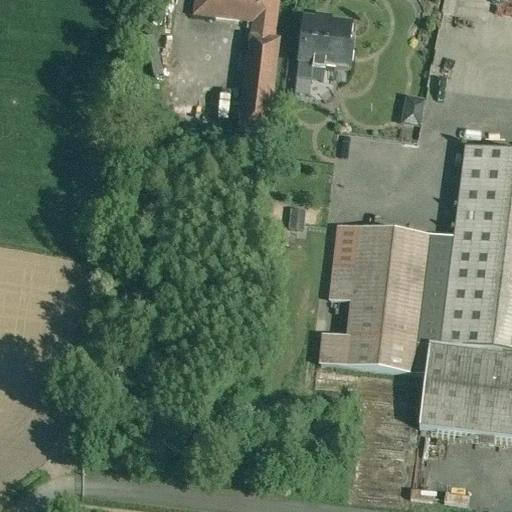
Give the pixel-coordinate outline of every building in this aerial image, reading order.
[(277,0),(197,0),(195,16),(214,18),(214,19),(255,23),(252,40),(251,40),(238,135),(266,138),(278,43),(272,43),(277,0)] [(352,29),(330,26),(330,22),(316,20),(315,24),(304,23),(298,66),(313,68),(313,72),(324,74),(325,69),(350,73),(353,50),(349,50),(352,29)] [(154,37),(141,39),(148,79),(161,76),(154,37)] [(395,126),(416,131),(423,102),(402,97),(395,126)] [(153,103),(134,101),(129,133),(149,136),(153,103)] [(511,156),(467,151),(442,351),(439,351),(439,352),(511,361),(511,156)] [(426,240),(360,232),(356,272),(334,269),(330,304),(352,307),(348,342),(324,339),(320,369),(426,381),(429,351),(414,349),(423,273),(426,240)] [(511,361),(439,352),(429,351),(426,381),(419,433),(511,444),(511,361)] [(419,404),(354,397),(343,505),(407,511),(419,404)]
